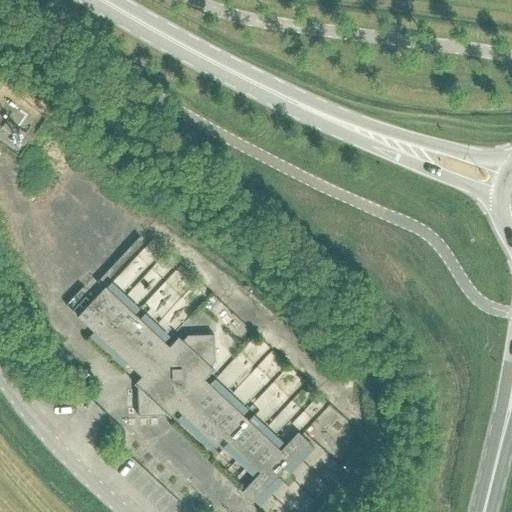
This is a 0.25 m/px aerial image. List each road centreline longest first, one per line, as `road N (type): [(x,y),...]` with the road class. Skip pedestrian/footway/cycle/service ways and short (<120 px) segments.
road 1 (unclassified): [(511,55),(264,19),(196,0)]
road 2 (secondary): [(285,98),(295,113),(468,185),(499,206)]
road 3 (secondary): [(511,159),(481,159),(285,98)]
road 4 (secondary): [(285,98),(99,0)]
road 5 (unclassified): [(124,511),(0,377)]
